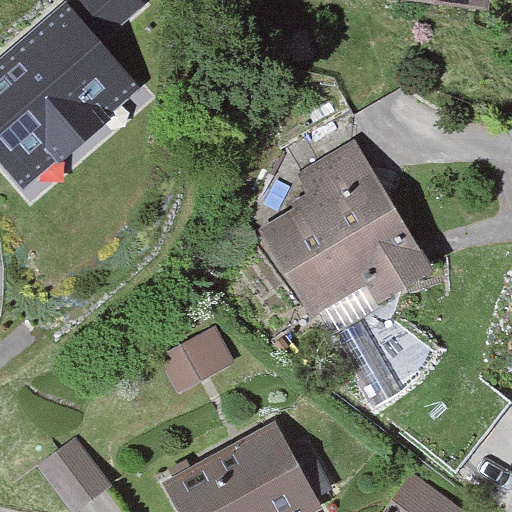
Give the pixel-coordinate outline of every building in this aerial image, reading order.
[(116,0),(52,0),(0,48),(0,127),(42,173),(169,57),(116,0)] [(509,0),(321,0),(321,5),(508,20),(509,0)] [(295,210),(267,240),(317,328),(328,324),(341,346),(398,307),(421,306),(439,287),(359,149),(304,172),(295,210)] [(222,322),(167,350),(185,384),(239,356),(222,322)] [(277,427),(190,463),(169,486),(186,511),(322,511),(327,510),(277,427)] [(73,502),(110,486),(88,436),(51,452),(73,502)] [(390,511),(462,511),(470,503),(419,466),(388,510),(390,511)]
